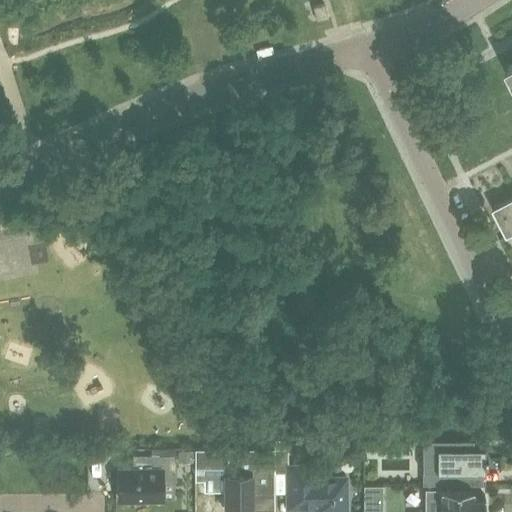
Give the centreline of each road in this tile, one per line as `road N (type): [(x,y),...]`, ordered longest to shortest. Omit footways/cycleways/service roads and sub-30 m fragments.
road 1 (residential): [(0,181),(193,96),(363,47)]
road 2 (residential): [(511,351),(363,47)]
road 3 (residential): [(363,47),(475,0)]
